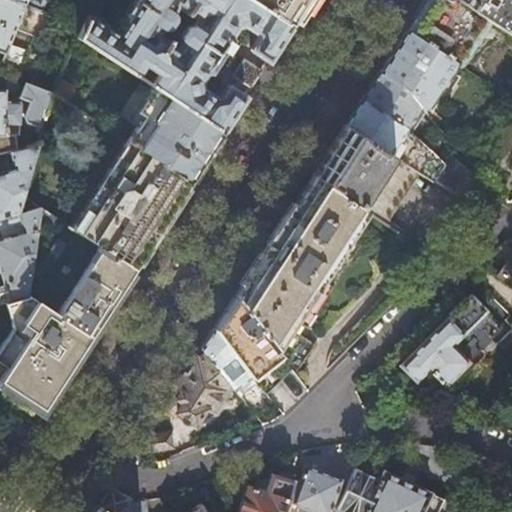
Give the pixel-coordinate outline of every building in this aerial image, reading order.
[(25,4),(15,0),(0,0),(0,50),(6,53),(15,28),(39,37),(49,13),(25,4)] [(153,71),(157,71),(148,83),(152,85),(221,130),(244,96),(241,94),(226,84),(219,94),(214,95),(200,86),(199,79),(236,24),(242,23),(256,32),(256,38),(249,49),(263,58),(267,61),(290,25),(250,0),(139,0),(117,33),(87,13),(78,36),(136,74),(143,63),(144,65),(153,71)] [(250,0),(290,25),(306,0),(250,0)] [(487,22),(453,0),(424,0),(420,7),(406,30),(455,62),(460,65),(487,22)] [(511,0),(453,0),(487,22),(511,37),(511,0)] [(455,62),(406,30),(391,52),(378,72),(405,90),(421,107),(423,111),(455,62)] [(30,77),(28,83),(54,93),(60,78),(68,59),(40,49),(36,61),(30,58),(24,74),(30,77)] [(233,74),(250,87),(261,69),(243,58),(233,74)] [(372,81),(361,99),(407,128),(421,107),(405,90),(378,72),(372,81)] [(72,87),(60,78),(54,93),(66,101),(73,92),(72,87)] [(54,93),(28,83),(25,81),(19,97),(28,101),(23,115),(26,123),(36,127),(43,107),(48,109),(54,93)] [(221,130),(152,85),(135,111),(145,117),(129,142),(164,165),(188,181),(206,155),(221,130)] [(0,154),(11,152),(37,146),(41,134),(19,126),(19,103),(4,102),(5,91),(0,90),(0,154)] [(352,113),(344,125),(417,173),(431,182),(432,181),(443,164),(407,128),(361,99),(352,113)] [(417,173),(344,125),(333,143),(311,176),(366,211),(384,223),(387,221),(402,196),(417,173)] [(162,223),(188,181),(164,165),(129,142),(126,141),(98,185),(94,182),(85,196),(88,198),(69,228),(133,267),(162,223)] [(443,164),(432,181),(458,197),(457,199),(458,201),(460,198),(475,209),(493,188),(454,145),(443,164)] [(37,146),(11,152),(15,169),(0,172),(0,219),(15,215),(37,146)] [(366,211),(311,176),(292,205),(258,257),(234,295),(274,349),(278,355),(294,374),(305,355),(314,341),(288,328),(307,300),(366,211)] [(37,208),(15,215),(0,219),(0,234),(1,238),(0,238),(0,302),(10,300),(25,296),(38,209),(37,208)] [(69,228),(38,209),(25,296),(10,300),(18,319),(0,346),(0,398),(5,405),(32,423),(55,388),(115,295),(133,267),(69,228)] [(511,258),(501,274),(511,281),(511,258)] [(223,311),(212,329),(220,339),(248,377),(264,365),(278,355),(274,349),(234,295),(223,311)] [(437,379),(444,386),(468,361),(452,345),(466,331),(467,332),(482,316),(481,314),(484,310),(468,295),(464,298),(463,297),(461,298),(462,299),(449,311),(448,311),(447,313),(449,315),(399,365),(408,374),(415,381),(427,369),(437,379)] [(200,347),(205,354),(231,385),(240,397),(249,391),(257,386),(248,377),(220,339),(212,329),(206,338),(200,347)] [(225,388),(231,385),(205,354),(195,361),(192,359),(182,375),(173,389),(178,393),(169,406),(193,422),(196,419),(203,409),(209,412),(225,388)] [(137,445),(144,449),(170,445),(167,433),(153,435),(146,430),(137,445)] [(140,470),(143,459),(139,458),(131,453),(125,462),(140,470)] [(348,465),(354,468),(357,461),(351,458),(348,465)] [(334,511),(343,491),(338,488),(344,472),(324,464),(320,462),(316,470),(304,466),(290,502),(292,503),(288,511),(328,511),(330,509),(334,511)] [(237,511),(281,511),(291,478),(269,471),(265,485),(262,487),(259,489),(246,485),(237,511)] [(353,471),(343,491),(334,511),(336,511),(436,511),(442,499),(407,483),(381,472),(376,481),(353,471)] [(141,511),(147,509),(144,499),(132,501),(125,497),(109,487),(102,498),(97,506),(104,511),(141,511)]
